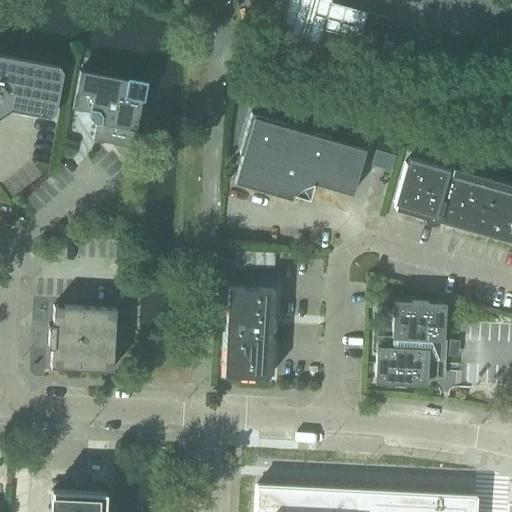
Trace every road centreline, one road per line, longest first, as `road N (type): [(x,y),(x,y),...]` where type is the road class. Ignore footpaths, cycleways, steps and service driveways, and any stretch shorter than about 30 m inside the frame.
road 1 (residential): [(3,401),(216,415)]
road 2 (residential): [(330,419),(333,283),(340,255),(357,242)]
road 3 (residential): [(330,419),(510,445)]
road 4 (residential): [(3,401),(10,254),(0,240)]
road 5 (residential): [(511,281),(357,242)]
